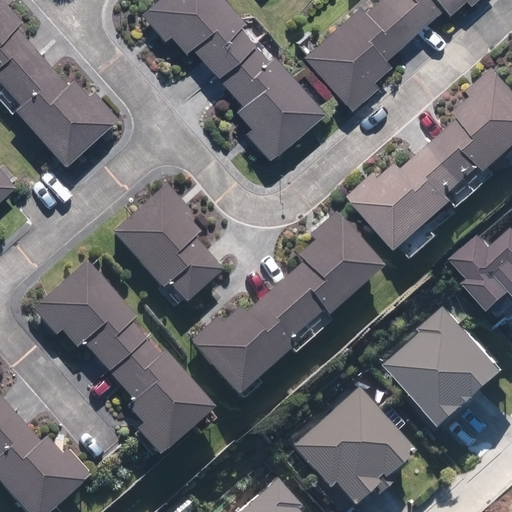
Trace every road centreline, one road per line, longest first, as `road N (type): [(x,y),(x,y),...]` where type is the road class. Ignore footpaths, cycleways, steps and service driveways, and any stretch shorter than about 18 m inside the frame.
road 1 (residential): [(166,122),(232,197),(250,208),(284,209),(511,9)]
road 2 (residential): [(0,272),(166,122)]
road 3 (residential): [(0,325),(114,453)]
road 4 (residential): [(71,8),(166,122)]
